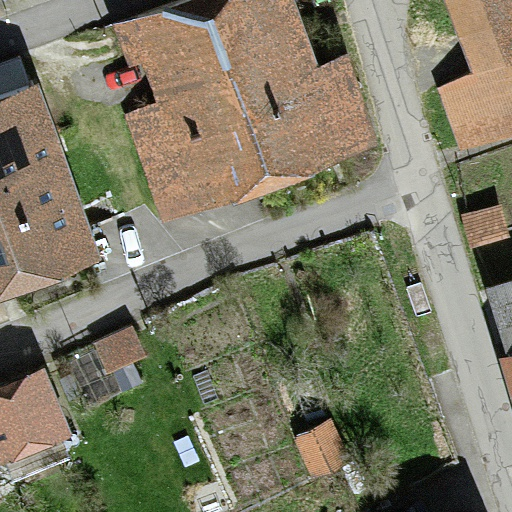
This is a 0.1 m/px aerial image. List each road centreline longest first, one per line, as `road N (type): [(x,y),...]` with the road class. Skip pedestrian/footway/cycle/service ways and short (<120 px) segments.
road 1 (unclassified): [(0,351),(425,190)]
road 2 (residential): [(425,190),(511,458)]
road 3 (residential): [(362,0),(425,190)]
road 4 (unclassified): [(0,50),(137,0)]
